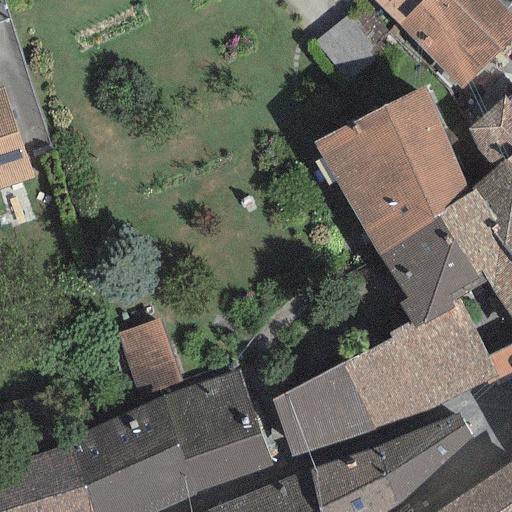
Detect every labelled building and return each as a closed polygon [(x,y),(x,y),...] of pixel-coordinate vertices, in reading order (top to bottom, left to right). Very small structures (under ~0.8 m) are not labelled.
[(423,0),(371,0),(397,26),(423,0)] [(423,0),(397,26),(461,89),(511,39),(511,16),(496,0),(423,0)] [(424,86),(311,143),(378,258),(436,216),(467,194),(424,86)] [(0,190),(34,178),(2,87),(0,88),(0,190)] [(480,284),(436,216),(378,258),(405,299),(398,305),(409,321),(414,330),(462,305),(458,299),(480,284)] [(409,321),(397,328),(432,408),(497,379),(485,355),(462,305),(414,330),(409,321)] [(159,320),(115,336),(140,407),(163,399),(184,392),(159,320)] [(391,338),(268,400),(290,458),(432,408),(397,328),(386,333),(391,338)] [(511,344),(505,347),(485,355),(497,379),(511,373),(511,344)] [(184,392),(163,399),(195,496),(274,469),(243,366),(184,392)] [(140,407),(65,443),(89,511),(157,511),(195,496),(163,399),(140,407)] [(459,414),(376,447),(385,477),(397,509),(470,440),(459,414)] [(89,511),(65,443),(0,467),(0,511),(89,511)] [(309,471),(318,511),(385,477),(376,447),(309,471)] [(511,511),(511,460),(438,511),(511,511)] [(318,511),(309,471),(204,511),(318,511)] [(318,511),(392,511),(397,509),(385,477),(318,511)]
